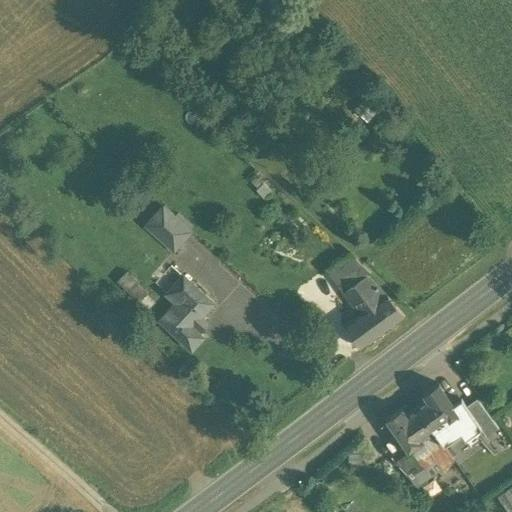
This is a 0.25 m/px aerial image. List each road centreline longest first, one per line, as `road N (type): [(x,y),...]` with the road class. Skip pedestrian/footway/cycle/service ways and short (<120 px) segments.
road 1 (secondary): [(511,274),(199,511)]
road 2 (unclassified): [(0,414),(114,511)]
